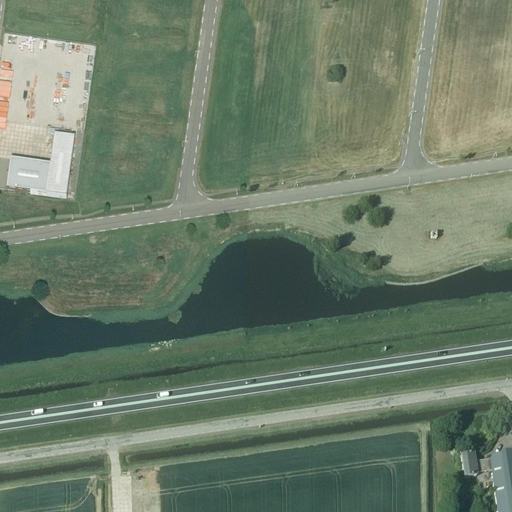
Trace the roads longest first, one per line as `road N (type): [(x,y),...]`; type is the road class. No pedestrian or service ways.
road 1 (trunk): [(0,423),(511,348)]
road 2 (unclassified): [(0,460),(511,386)]
road 3 (unclassified): [(182,214),(413,178)]
road 4 (unclassified): [(210,0),(182,214)]
road 5 (unclassified): [(0,242),(182,214)]
road 6 (unclassified): [(433,0),(413,178)]
